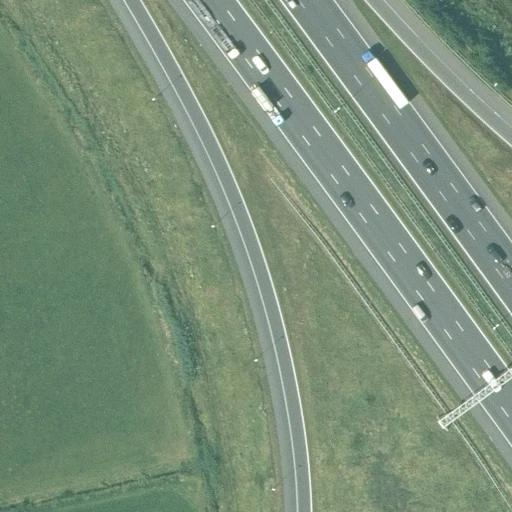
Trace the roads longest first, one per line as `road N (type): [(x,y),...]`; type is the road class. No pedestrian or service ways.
road 1 (motorway): [(131,0),(212,149),(254,251),(292,402),(303,511)]
road 2 (motorway): [(207,0),(511,415)]
road 3 (motorway): [(511,284),(304,0)]
road 4 (motorway): [(511,137),(377,0)]
